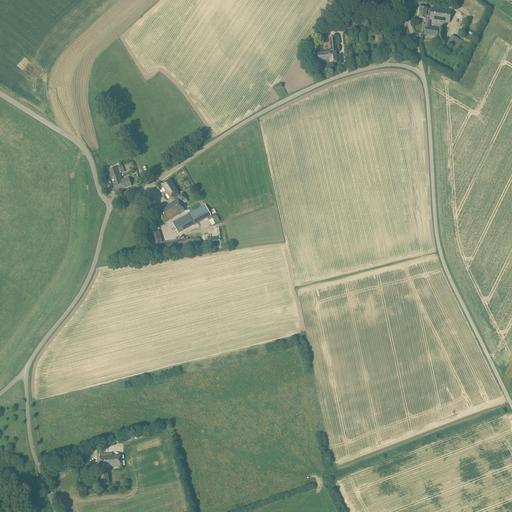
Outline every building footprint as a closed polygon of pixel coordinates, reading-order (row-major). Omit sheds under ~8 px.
[(427,9),(420,7),(419,12),(420,12),(419,18),(425,19),(425,17),(427,18),(425,26),(424,34),(437,37),(438,32),(438,28),(429,27),(430,20),(449,23),(451,11),(436,9),(431,8),(430,14),(426,14),(427,9)] [(462,41),(451,36),(447,45),(458,50),(462,41)] [(337,62),(335,37),(330,38),(329,38),(330,47),(331,46),(331,50),(316,51),(317,58),(318,63),(330,62),(330,63),(337,62)] [(122,180),(117,167),(108,171),(111,180),(112,179),(113,184),(116,192),(131,186),(128,178),(122,180)] [(161,185),(167,193),(175,188),(170,179),(161,185)] [(175,188),(167,193),(170,198),(171,198),(174,202),(167,206),(174,217),(185,211),(179,202),(181,202),(186,199),(185,198),(183,194),(179,196),(178,193),(175,188)] [(205,205),(201,207),(207,218),(211,216),(205,205)] [(164,223),(174,217),(167,206),(157,212),(164,223)] [(207,218),(201,207),(188,214),(189,216),(194,224),(194,226),(207,218)] [(174,226),(171,228),(174,232),(176,231),(178,233),(182,231),(194,224),(189,216),(173,224),(174,226)] [(209,227),(212,247),(221,245),(218,225),(209,227)] [(162,243),(158,231),(147,235),(150,246),(162,243)] [(201,246),(200,238),(163,243),(164,251),(175,249),(175,254),(189,252),(189,247),(201,246)] [(142,438),(141,432),(119,438),(120,442),(125,441),(126,442),(142,438)] [(112,455),(112,453),(105,453),(100,454),(101,469),(102,469),(102,475),(101,475),(102,485),(109,484),(108,474),(107,474),(107,468),(122,467),(121,455),(112,455)]
